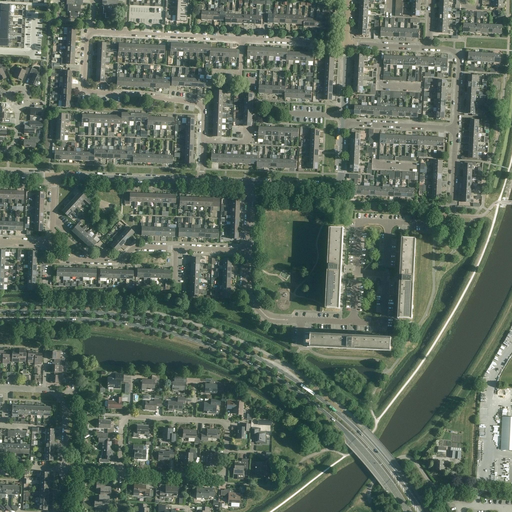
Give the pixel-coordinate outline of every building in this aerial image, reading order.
[(74,19),(74,0),(66,0),(66,5),(68,5),(67,12),(69,12),(69,13),(70,13),(70,17),(70,19),(74,19)] [(74,0),(74,19),(77,19),(77,17),(78,17),(78,13),(79,13),(81,13),(81,6),(82,6),(82,0),(74,0)] [(109,19),(110,1),(102,1),(102,7),(103,7),(103,14),(104,14),(104,15),(105,15),(105,18),(109,19)] [(118,7),(118,2),(110,1),(109,19),(113,19),(114,15),(115,15),(116,15),(116,7),(118,7)] [(208,20),(208,12),(202,11),(203,6),(199,6),(199,16),(202,16),(202,20),(208,20)] [(265,21),(265,13),(263,13),(262,16),(259,16),(259,13),(259,9),(257,9),(256,16),(256,25),(262,25),(262,21),(265,21)] [(275,15),(271,15),(272,12),(266,12),(266,20),(268,20),(268,23),(274,24),(275,15)] [(323,12),(323,19),(322,28),(323,29),(325,29),(326,28),(328,28),(328,24),(332,25),(332,20),(329,20),(329,19),(326,19),(326,16),(325,16),(325,13),(323,12)] [(191,44),(190,53),(189,53),(189,57),(191,57),(192,53),(196,53),(197,53),(197,44),(197,45),(191,45),(191,44)] [(157,54),(157,58),(159,58),(159,54),(164,55),(164,58),(164,55),(165,46),(158,46),(158,45),(157,54)] [(203,53),(202,53),(202,58),(205,58),(205,53),(209,54),(210,48),(210,46),(204,45),(203,53)] [(216,57),(217,48),(216,48),(216,49),(210,48),(209,54),(209,56),(209,61),(211,61),(211,57),(215,57),(216,57)] [(229,58),(228,58),(228,62),(231,62),(231,58),(235,58),(235,62),(236,58),(236,50),(230,49),(229,58)] [(281,49),(281,57),(280,57),(280,61),(282,62),(282,57),(287,58),(287,52),(288,52),(288,49),(281,49)] [(287,58),(287,60),(286,60),(286,65),(289,65),(289,61),(293,61),(294,61),(294,52),(294,53),(288,52),(287,52),(287,58)] [(294,52),(294,61),(293,61),(293,65),(295,65),(295,61),(299,61),(300,61),(301,52),(300,52),(300,53),(294,53),(294,52)] [(301,52),(300,61),(299,61),(299,65),(302,65),(302,61),(306,61),(307,61),(307,53),(301,53),(301,52)] [(307,53),(307,61),(306,61),(306,66),(308,66),(308,62),(313,62),(313,66),(313,62),(314,54),(307,53)] [(22,80),(25,74),(27,75),(30,69),(26,67),(25,71),(17,68),(15,72),(13,76),(11,75),(22,80)] [(32,77),(30,83),(36,86),(40,76),(37,75),(37,74),(38,75),(40,71),(32,68),(29,76),(32,77)] [(279,95),(285,95),(286,95),(286,90),(286,87),(288,87),(288,83),(285,83),(285,87),(281,87),(281,82),(279,82),(279,87),(279,95)] [(416,105),(416,109),(412,109),(412,117),(418,118),(418,114),(421,114),(421,104),(418,103),(418,106),(416,105)] [(30,115),(39,116),(44,116),(44,109),(44,106),(34,106),(37,106),(37,109),(30,108),(30,117),(30,115)] [(475,111),(476,108),(466,107),(466,114),(472,114),(472,116),(478,116),(478,114),(477,111),(475,111)] [(148,114),(141,114),(141,122),(140,122),(140,126),(142,126),(142,122),(147,122),(148,117),(148,114)] [(121,124),(121,121),(121,116),(115,116),(114,124),(114,128),(116,128),(116,124),(120,125),(120,129),(122,129),(123,124),(121,124)] [(167,126),(166,126),(166,130),(168,131),(169,126),(174,126),(174,118),(167,118),(167,126)] [(27,125),(25,125),(24,135),(24,133),(34,134),(34,129),(42,129),(43,123),(32,122),(32,126),(27,125)] [(292,137),(291,137),(291,141),(293,141),(293,137),(298,137),(299,129),(292,129),(292,137)] [(35,148),(35,142),(40,143),(40,142),(40,138),(30,137),(30,141),(24,140),(23,148),(35,148)] [(127,151),(126,160),(133,160),(133,155),(133,152),(135,152),(135,147),(132,147),(132,151),(128,151),(128,147),(126,147),(126,151),(127,151)] [(258,159),(258,157),(259,157),(259,152),(257,152),(257,156),(253,156),(253,152),(251,152),(251,156),(251,164),(257,164),(258,159)] [(477,153),(469,152),(468,158),(469,158),(469,160),(481,161),(481,156),(477,155),(477,153)] [(464,164),(463,170),(472,171),(472,165),(476,166),(476,162),(465,162),(465,164),(464,164)] [(86,197),(80,192),(75,197),(81,202),(82,202),(84,199),(91,206),(93,204),(91,202),(89,200),(86,197)] [(137,206),(137,202),(136,202),(136,193),(136,194),(130,194),(130,193),(130,194),(130,195),(125,194),(124,205),(129,205),(129,206),(130,206),(130,202),(134,202),(134,208),(137,208),(137,206)] [(80,204),(83,206),(85,205),(82,202),(81,202),(75,197),(71,201),(77,207),(80,204)] [(71,201),(66,206),(73,212),(73,211),(76,208),(79,211),(80,209),(77,207),(71,201)] [(76,214),(73,211),(73,212),(66,206),(62,211),(68,217),(71,213),(74,216),(76,214)] [(82,229),(81,229),(78,226),(81,223),(80,221),(76,225),(77,225),(71,231),(76,236),(82,229)] [(34,226),(34,232),(43,232),(43,225),(34,225),(34,224),(30,224),(30,226),(34,226)] [(87,234),(86,233),(83,231),(86,228),(84,226),(81,229),(82,229),(76,236),(81,240),(87,234)] [(134,232),(128,227),(124,231),(121,228),(120,230),(123,232),(130,238),(130,237),(134,233),(134,232)] [(345,266),(342,266),(344,229),(330,228),(326,308),(340,309),(339,308),(339,304),(340,304),(342,274),(345,274),(345,273),(344,268),(345,267),(345,266)] [(92,238),(91,238),(88,235),(91,232),(89,230),(86,233),(87,234),(81,240),(86,244),(88,242),(92,238)] [(123,232),(120,235),(117,233),(115,234),(118,237),(119,237),(125,243),(126,242),(125,242),(129,238),(130,238),(123,232)] [(88,242),(86,244),(91,249),(97,243),(93,239),(96,236),(94,235),(91,238),(92,238),(88,242)] [(114,241),(121,247),(125,242),(125,243),(119,237),(118,237),(116,240),(113,237),(111,239),(114,242),(114,241)] [(402,238),(401,275),(397,274),(398,275),(398,276),(398,277),(398,279),(398,280),(397,281),(397,282),(400,282),(399,316),(398,318),(412,319),(412,316),(416,239),(402,238)] [(121,248),(121,247),(114,241),(114,242),(111,245),(108,242),(107,244),(110,247),(116,252),(121,247),(121,248)] [(223,265),(231,266),(231,265),(231,259),(232,259),(231,259),(223,259),(223,264),(218,264),(218,263),(215,263),(215,258),(212,258),(212,265),(218,265),(218,266),(223,266),(223,265)] [(230,292),(222,291),(222,292),(222,296),(217,296),(217,297),(213,297),(213,300),(217,300),(217,298),(222,299),(222,298),(230,298),(230,292)] [(349,332),(348,335),(312,334),(311,347),(391,351),(392,338),(355,336),(356,333),(356,332),(355,333),(354,333),(353,333),(351,333),(350,333),(349,332)] [(54,362),(58,363),(58,362),(63,363),(63,362),(64,358),(60,358),(60,352),(50,352),(50,359),(54,359),(54,362)] [(65,363),(63,362),(63,363),(58,362),(58,363),(57,365),(53,365),(53,372),(55,373),(55,372),(63,373),(63,367),(65,367),(65,363)] [(63,377),(63,373),(55,372),(55,373),(55,375),(51,375),(51,382),(60,383),(61,377),(63,377)] [(123,382),(123,375),(116,374),(115,378),(108,378),(108,383),(107,383),(107,386),(114,386),(114,388),(120,389),(120,382),(123,382)] [(159,384),(159,376),(152,375),(151,380),(142,379),(141,392),(142,392),(142,389),(150,390),(151,390),(154,390),(154,393),(155,383),(159,384)] [(186,377),(178,377),(174,377),(174,382),(172,382),(172,390),(184,391),(184,394),(185,382),(186,383),(186,377)] [(221,387),(221,383),(211,379),(213,380),(212,384),(205,384),(204,393),(216,393),(217,387),(221,387)] [(116,397),(115,399),(112,399),(112,401),(108,401),(106,401),(105,402),(105,406),(106,407),(108,407),(108,408),(121,409),(122,401),(122,398),(116,397)] [(168,409),(168,411),(172,411),(172,410),(182,410),(182,404),(185,404),(185,398),(178,397),(177,402),(168,401),(167,409),(168,409)] [(161,407),(161,400),(154,400),(154,402),(146,401),(145,401),(145,405),(144,410),(145,410),(151,410),(151,411),(155,411),(156,411),(156,407),(161,407)] [(218,410),(216,410),(216,405),(220,405),(220,400),(211,400),(211,403),(204,403),(203,412),(204,412),(207,412),(206,413),(208,413),(207,414),(212,414),(212,412),(215,413),(215,414),(218,414),(219,412),(218,411),(218,410)] [(242,415),(243,403),(231,402),(231,401),(227,400),(226,410),(227,410),(227,409),(230,409),(230,408),(234,408),(233,413),(240,414),(240,415),(242,415)] [(511,417),(502,417),(501,450),(511,450),(511,417)] [(113,433),(114,425),(110,425),(110,421),(99,420),(99,424),(99,428),(107,429),(107,432),(113,433)] [(250,431),(250,424),(243,424),(243,427),(235,427),(237,427),(237,438),(235,438),(235,439),(242,439),(242,438),(245,439),(246,431),(250,431)] [(137,425),(137,432),(133,432),(133,437),(138,438),(138,434),(147,435),(147,437),(151,437),(152,429),(148,428),(148,426),(137,425)] [(266,437),(266,432),(260,432),(260,428),(253,428),(253,436),(256,437),(255,443),(260,443),(260,444),(266,444),(266,437)] [(175,443),(175,433),(175,434),(172,434),(172,429),(162,429),(163,429),(163,439),(161,439),(168,439),(168,442),(175,443)] [(200,444),(200,436),(196,436),(196,430),(183,430),(183,438),(195,438),(194,444),(200,444)] [(220,441),(220,434),(219,434),(219,430),(207,430),(207,434),(201,434),(201,440),(208,441),(208,438),(219,439),(219,441),(220,441)] [(101,442),(101,445),(100,450),(102,450),(111,451),(111,450),(111,442),(108,441),(108,438),(107,438),(108,434),(97,433),(97,438),(98,438),(98,442),(101,442)] [(146,460),(146,451),(143,450),(143,446),(133,445),(133,452),(134,452),(134,458),(138,458),(138,460),(140,460),(140,459),(145,459),(145,460),(146,460)] [(450,451),(449,458),(460,459),(461,452),(461,450),(461,449),(454,448),(451,447),(451,451),(450,451)] [(102,450),(102,455),(103,455),(103,459),(99,459),(99,462),(109,463),(103,462),(103,459),(112,460),(113,451),(111,450),(111,451),(102,450)] [(192,465),(193,453),(196,454),(195,451),(195,450),(190,450),(189,453),(181,453),(184,453),(183,464),(192,465)] [(174,460),(174,451),(169,451),(169,452),(158,451),(158,461),(158,460),(169,461),(169,458),(173,458),(173,460),(174,460)] [(218,458),(218,451),(211,451),(211,454),(206,454),(205,466),(214,467),(215,458),(218,458)] [(433,460),(432,463),(436,463),(436,470),(444,470),(444,461),(437,461),(437,460),(433,460)] [(249,469),(249,462),(241,461),(241,464),(238,464),(238,463),(234,462),(234,470),(234,469),(233,469),(233,474),(243,474),(243,476),(243,469),(249,469)] [(269,475),(269,468),(265,468),(265,462),(253,462),(256,462),(255,467),(255,468),(255,471),(264,472),(263,475),(269,475)] [(109,496),(110,496),(111,487),(104,487),(104,484),(96,483),(96,489),(100,489),(100,495),(109,496)] [(134,496),(138,496),(139,495),(139,493),(145,493),(145,497),(149,497),(149,490),(145,489),(145,485),(134,485),(133,496),(134,496)] [(177,496),(177,494),(177,487),(172,487),(171,488),(166,488),(166,491),(160,490),(160,499),(163,499),(164,499),(164,497),(176,497),(176,500),(177,496)] [(214,498),(214,488),(214,489),(207,489),(197,489),(196,499),(197,498),(208,498),(208,500),(208,496),(213,497),(213,498),(214,498)] [(220,496),(224,496),(228,496),(228,504),(228,503),(239,503),(239,505),(240,493),(232,493),(232,490),(224,489),(224,491),(221,490),(220,496)] [(100,495),(99,495),(98,501),(94,501),(94,507),(102,507),(102,504),(109,504),(109,496),(100,495)]
